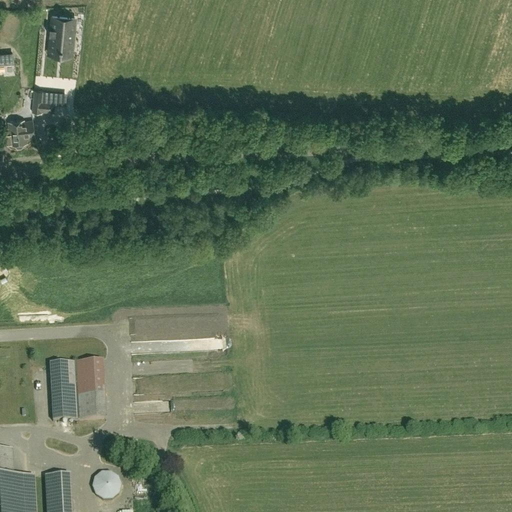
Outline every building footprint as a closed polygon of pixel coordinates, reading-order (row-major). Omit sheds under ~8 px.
[(64,46),(66,18),(50,16),(47,44),(64,46)] [(65,64),(58,64),(59,78),(66,78),(65,64)] [(42,111),(43,100),(42,100),(43,91),(34,90),(32,111),(41,112),(41,111),(42,111)] [(24,121),(24,120),(7,122),(9,135),(4,136),(5,144),(10,144),(10,145),(15,144),(16,146),(17,148),(21,147),(22,146),(22,144),(27,143),(26,134),(27,134),(28,132),(28,131),(33,130),(34,130),(32,120),(24,121)] [(102,361),(49,364),(53,422),(105,420),(102,361)] [(0,511),(35,511),(34,478),(34,477),(12,478),(11,450),(0,450),(0,511)] [(69,511),(68,475),(45,476),(46,511),(69,511)] [(112,502),(117,481),(93,475),(88,496),(112,502)]
